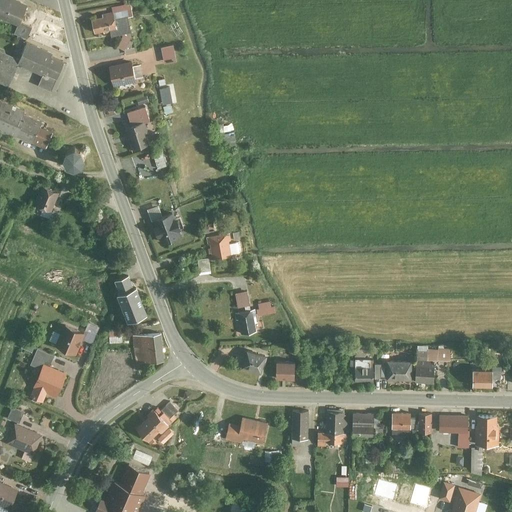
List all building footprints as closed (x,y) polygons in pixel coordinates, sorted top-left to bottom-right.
[(0,15),(21,24),(30,3),(21,0),(1,0),(0,3),(0,15)] [(133,1),(115,4),(116,9),(118,18),(131,15),(136,14),(133,1)] [(115,30),(115,34),(134,30),(131,15),(118,18),(116,9),(105,12),(105,15),(95,17),(98,32),(106,30),(107,32),(115,30)] [(54,89),(67,60),(55,55),(57,51),(29,40),(22,57),(20,63),(46,74),(42,84),(54,89)] [(167,63),(179,61),(177,44),(164,45),(167,63)] [(0,78),(11,83),(20,63),(22,57),(0,48),(0,78)] [(139,80),(134,58),(112,63),(116,85),(139,80)] [(25,110),(0,99),(0,132),(13,138),(14,136),(20,134),(48,146),(55,131),(41,125),(43,121),(24,113),(25,110)] [(153,119),(148,103),(130,109),(135,124),(128,127),(134,146),(154,140),(148,121),(153,119)] [(79,146),(71,149),(68,158),(72,165),(80,168),(88,165),(90,158),(87,149),(79,146)] [(156,152),(160,166),(170,163),(165,149),(156,152)] [(55,210),(62,191),(44,184),(36,203),(55,210)] [(165,241),(185,234),(177,211),(157,218),(165,241)] [(233,240),(231,231),(208,236),(210,244),(212,244),(216,259),(233,255),(230,241),(233,240)] [(200,270),(212,269),(211,256),(199,257),(200,270)] [(136,286),(131,273),(117,278),(122,291),(120,292),(131,320),(151,313),(140,284),(136,286)] [(260,316),(278,311),(277,305),(273,306),(272,300),(260,303),(261,309),(258,309),(260,316)] [(259,322),(257,309),(237,313),(238,319),(241,319),(244,332),(258,329),(257,322),(259,322)] [(80,352),(89,330),(67,321),(57,343),(80,352)] [(111,328),(112,341),(126,340),(125,327),(111,328)] [(168,357),(165,330),(135,334),(138,361),(168,357)] [(270,353),(250,347),(244,365),(265,371),(270,353)] [(127,378),(135,378),(134,363),(127,364),(126,355),(116,355),(116,359),(108,360),(108,370),(115,370),(116,383),(128,382),(127,378)] [(299,360),(279,359),(279,376),(298,377),(299,360)] [(413,377),(414,359),(391,359),(391,376),(413,377)] [(69,370),(46,361),(33,393),(46,398),(49,390),(59,394),(69,370)] [(438,365),(420,364),(419,379),(437,380),(438,365)] [(376,379),(375,365),(358,365),(358,379),(376,379)] [(497,368),(477,367),(476,384),(496,385),(497,368)] [(13,404),(10,417),(22,420),(26,408),(13,404)] [(169,420),(155,406),(149,413),(151,415),(140,426),(151,437),(169,420)] [(312,406),(295,406),(295,435),(312,435),(312,406)] [(349,408),(329,407),(329,428),(320,427),(319,444),(329,444),(329,438),(349,438),(349,408)] [(413,425),(412,408),(393,409),(394,425),(413,425)] [(435,429),(435,410),(422,409),(421,429),(435,429)] [(378,410),(356,410),(356,433),(378,434),(378,410)] [(470,411),(443,411),(442,429),(470,429),(470,411)] [(501,412),(480,412),(480,423),(478,423),(478,443),(502,443),(502,422),(500,422),(501,412)] [(264,440),(270,419),(245,413),(243,422),(232,419),(228,436),(245,440),(246,435),(264,440)] [(46,432),(17,421),(9,440),(38,452),(46,432)] [(484,472),(484,444),(474,444),(473,472),(484,472)] [(139,445),(135,455),(152,462),(156,453),(139,445)] [(267,448),(267,459),(282,459),(282,448),(267,448)] [(101,500),(96,497),(90,510),(93,511),(133,511),(141,494),(137,492),(145,472),(124,463),(115,483),(110,481),(101,500)] [(351,485),(351,475),(339,475),(339,485),(351,485)] [(22,487),(0,478),(0,501),(14,507),(22,487)] [(470,483),(483,486),(484,480),(471,478),(470,483)] [(443,481),(439,497),(449,499),(453,484),(443,481)] [(478,511),(485,491),(461,484),(452,511),(478,511)]
